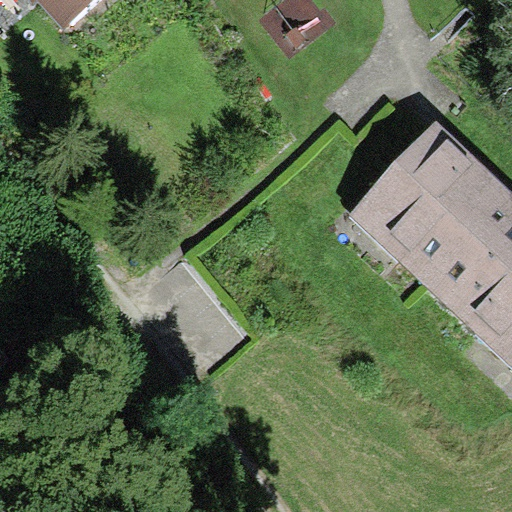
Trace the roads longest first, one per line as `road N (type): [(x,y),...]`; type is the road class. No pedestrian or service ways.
road 1 (track): [(102,296),(281,511)]
road 2 (track): [(0,158),(102,296)]
